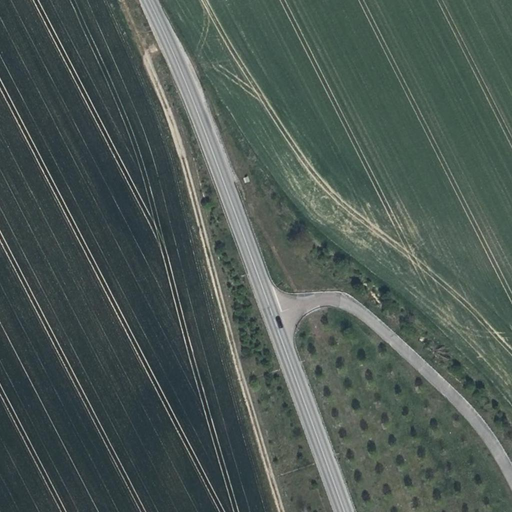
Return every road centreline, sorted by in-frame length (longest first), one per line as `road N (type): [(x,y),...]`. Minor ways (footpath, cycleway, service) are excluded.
road 1 (tertiary): [(148,0),(216,160),(344,511)]
road 2 (track): [(280,511),(186,168),(121,0)]
